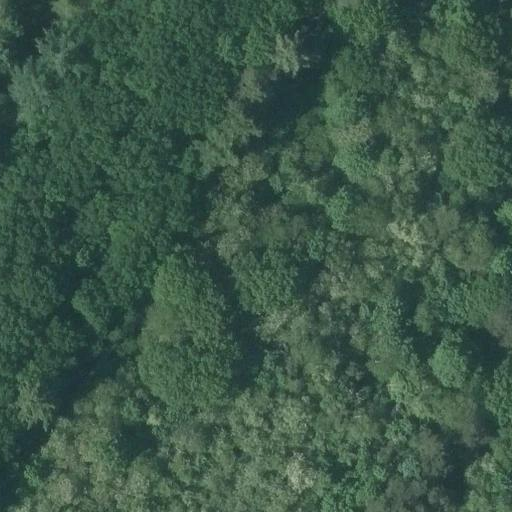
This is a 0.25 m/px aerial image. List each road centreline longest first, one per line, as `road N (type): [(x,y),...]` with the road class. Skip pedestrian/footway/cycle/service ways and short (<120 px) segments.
road 1 (track): [(141,511),(129,446),(137,387),(315,146),(340,82),(374,36),(427,0)]
road 2 (unclassified): [(0,304),(229,0)]
